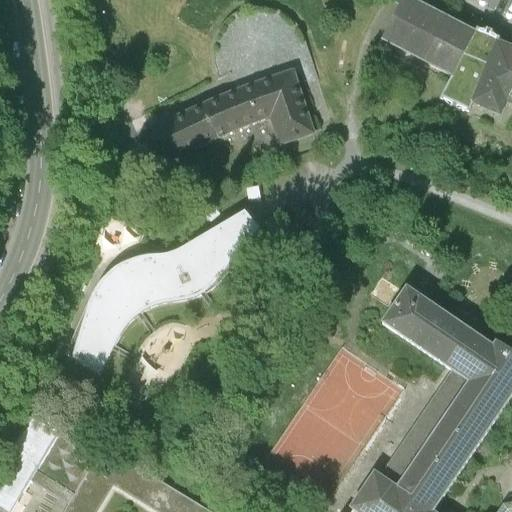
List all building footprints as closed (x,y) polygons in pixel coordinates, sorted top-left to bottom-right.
[(464,113),(477,80),(511,96),(511,48),(494,41),(472,30),(413,0),(399,0),(379,42),(451,76),(441,100),(464,113)] [(153,169),(269,119),(279,146),(317,135),(312,122),(299,84),(294,69),(224,94),(136,130),(153,169)] [(94,290),(66,355),(100,376),(114,350),(120,338),(136,318),(139,316),(150,310),(169,305),(184,303),(201,299),(204,297),(218,285),(234,268),(257,240),(254,237),(260,228),(246,212),(185,248),(166,256),(148,257),(126,263),(110,273),(94,290)] [(435,511),(511,398),(511,348),(511,350),(495,339),(491,345),(409,289),(421,272),(394,254),(363,300),(388,317),(382,327),(450,373),(380,476),(373,471),(348,508),(351,511),(350,511),(435,511)] [(31,485),(65,429),(66,427),(38,410),(11,455),(21,461),(1,494),(0,493),(0,511),(14,511),(19,505),(24,497),(31,485)] [(205,511),(105,451),(104,452),(94,446),(100,438),(79,426),(75,434),(65,429),(31,485),(42,491),(63,504),(69,508),(66,511),(205,511)]
